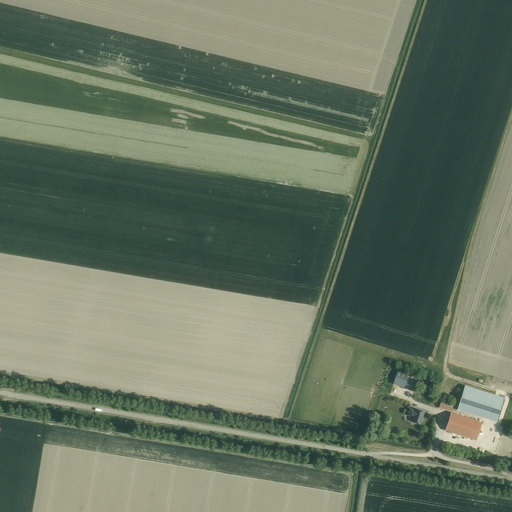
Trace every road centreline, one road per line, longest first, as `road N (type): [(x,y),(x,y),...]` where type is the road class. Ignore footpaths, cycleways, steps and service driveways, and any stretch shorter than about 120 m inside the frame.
road 1 (unclassified): [(511,479),(0,393)]
road 2 (track): [(511,115),(432,409)]
